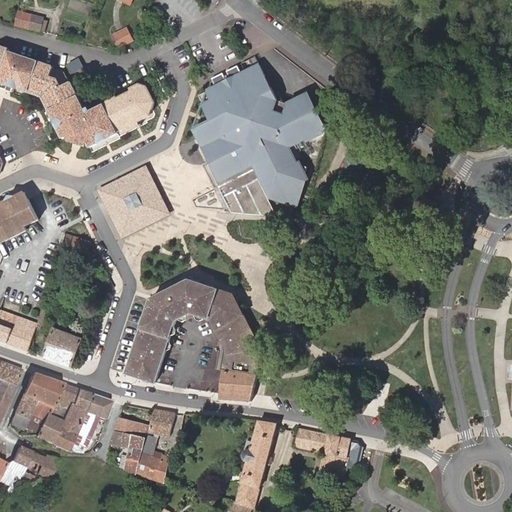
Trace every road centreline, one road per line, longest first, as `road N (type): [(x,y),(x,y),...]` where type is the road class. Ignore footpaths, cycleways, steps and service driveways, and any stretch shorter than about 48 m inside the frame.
road 1 (tertiary): [(0,351),(123,392),(384,435),(421,447),(453,472)]
road 2 (residential): [(241,0),(480,175)]
road 3 (residential): [(480,214),(445,312),(468,454)]
road 4 (residential): [(491,450),(469,326),(484,262),(503,225)]
